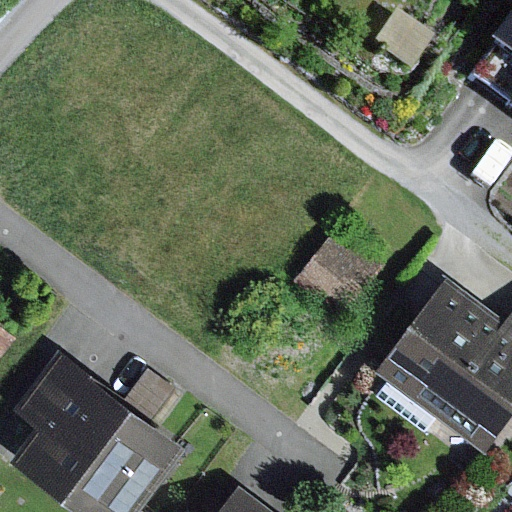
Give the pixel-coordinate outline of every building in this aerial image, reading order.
[(511,8),(477,55),(483,59),(467,81),(504,108),(500,114),(511,122),(511,8)] [(385,266),(337,229),(295,283),(343,320),(385,266)] [(511,313),(501,326),(445,281),(373,375),(485,456),(511,418),(511,313)] [(0,360),(17,340),(0,328),(0,360)] [(33,432),(10,467),(68,511),(142,511),(186,454),(59,353),(14,413),(33,432)] [(269,511),(236,487),(218,511),(269,511)]
